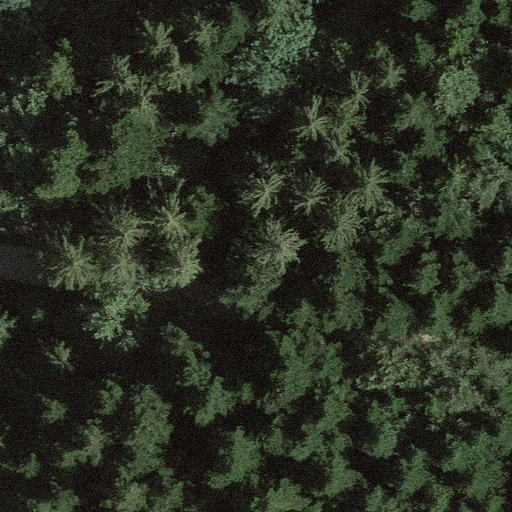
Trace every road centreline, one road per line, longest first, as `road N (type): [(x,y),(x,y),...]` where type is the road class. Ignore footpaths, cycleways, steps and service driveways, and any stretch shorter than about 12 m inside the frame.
road 1 (track): [(0,257),(511,352)]
road 2 (track): [(0,214),(226,122),(295,70),(343,0)]
